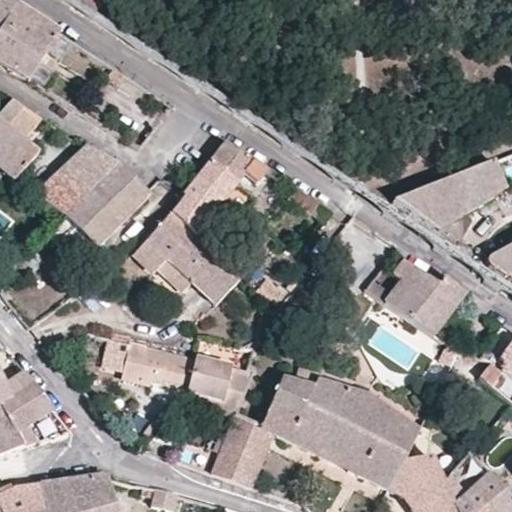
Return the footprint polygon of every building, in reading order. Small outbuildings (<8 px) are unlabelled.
[(0,0),(0,26),(14,6),(4,0),(0,0)] [(58,34),(14,6),(0,26),(0,66),(25,82),(58,34)] [(110,69),(102,80),(113,88),(122,77),(110,69)] [(37,153),(10,132),(14,117),(31,127),(39,117),(9,99),(0,108),(0,170),(11,180),(37,153)] [(241,176),(251,162),(222,144),(206,164),(234,184),(241,176)] [(115,166),(84,146),(56,172),(56,178),(69,189),(58,201),(70,212),(115,166)] [(251,162),(241,176),(256,186),(267,172),(251,162)] [(234,184),(206,164),(179,198),(168,213),(193,237),(234,184)] [(505,191),(489,164),(393,203),(436,232),(459,244),(457,222),(505,191)] [(142,192),(115,166),(70,212),(61,221),(44,238),(72,266),(146,196),(142,192)] [(56,178),(56,172),(31,196),(61,221),(70,212),(58,201),(69,189),(56,178)] [(293,189),(287,200),(307,214),(315,204),(293,189)] [(323,209),(315,204),(307,214),(316,220),(323,209)] [(236,282),(217,262),(193,237),(168,213),(134,256),(151,278),(155,273),(165,263),(190,286),(211,307),(236,282)] [(511,242),(490,254),(485,258),(486,267),(501,277),(511,271),(511,242)] [(381,293),(375,302),(432,342),(440,332),(435,328),(455,302),(462,292),(439,278),(435,284),(400,260),(390,275),(399,283),(388,297),(381,293)] [(165,263),(155,273),(180,296),(190,286),(165,263)] [(263,275),(250,293),(271,307),(284,289),(263,275)] [(370,286),(364,294),(375,302),(381,293),(370,286)] [(480,347),(496,361),(511,338),(495,327),(480,347)] [(115,380),(144,387),(146,379),(185,389),(192,362),(125,342),(115,380)] [(479,362),(471,378),(505,406),(511,397),(511,375),(496,361),(480,347),(472,358),(479,362)] [(241,383),(227,379),(228,373),(212,368),(192,362),(185,389),(181,398),(204,405),(217,409),(215,414),(228,419),(230,415),(241,383)] [(317,374),(292,366),(287,380),(275,376),(254,427),(267,434),(398,499),(408,511),(452,511),(438,484),(450,470),(430,463),(428,459),(400,464),(415,432),(367,397),(315,378),(317,374)] [(19,372),(0,382),(0,399),(15,390),(28,382),(19,372)] [(15,390),(0,399),(0,414),(21,448),(35,443),(21,425),(30,419),(48,409),(28,382),(15,390)] [(511,397),(505,406),(476,440),(511,471),(511,469),(511,397)] [(204,405),(202,411),(215,414),(217,409),(204,405)] [(0,455),(21,448),(0,414),(0,455)] [(230,415),(228,419),(208,476),(247,490),(267,434),(254,427),(230,415)] [(438,484),(452,511),(492,511),(489,509),(475,496),(489,480),(463,455),(450,470),(438,484)] [(113,511),(104,476),(100,476),(99,475),(43,483),(50,510),(43,511),(113,511)] [(43,511),(50,510),(43,483),(14,487),(0,493),(0,511),(43,511)] [(143,486),(141,493),(152,496),(154,490),(143,486)] [(154,490),(152,496),(149,507),(167,511),(168,511),(173,495),(154,490)] [(181,511),(184,499),(173,495),(168,511),(181,511)] [(511,511),(511,503),(504,496),(489,509),(492,511),(511,511)]
